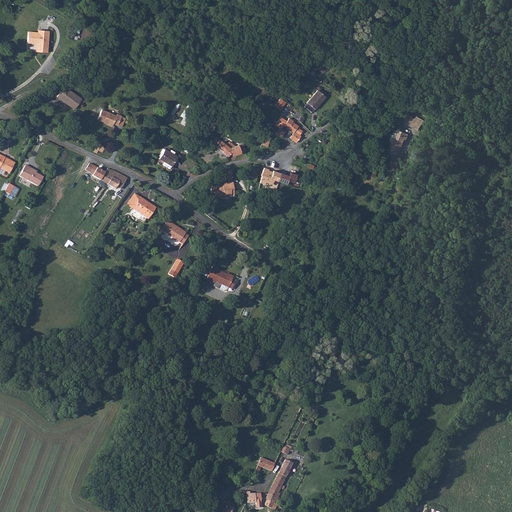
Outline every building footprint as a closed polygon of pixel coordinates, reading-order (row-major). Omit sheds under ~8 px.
[(44,52),(47,30),(37,29),(37,32),(27,31),(26,40),(36,42),(35,51),(44,52)] [(313,37),(310,43),(318,47),(321,41),(313,37)] [(53,95),(55,96),(62,87),(59,85),(53,95)] [(61,98),(67,90),(62,87),(55,96),(57,98),(58,96),(61,98)] [(325,94),(317,88),(316,88),(306,101),(307,101),(304,105),(311,111),(314,107),(315,107),(325,94)] [(70,107),(77,97),(67,90),(61,98),(67,103),(66,105),(70,107)] [(279,108),(285,100),(283,100),(279,97),(274,105),(279,108)] [(179,122),(181,116),(182,117),(185,108),(175,104),(170,120),(179,122)] [(116,125),(116,124),(120,126),(124,117),(113,113),(113,114),(98,108),(94,118),(102,121),(109,123),(109,122),(116,125)] [(301,115),(301,114),(297,110),(293,114),(297,119),(301,115)] [(418,126),(424,117),(416,113),(415,115),(407,111),(404,117),(418,126)] [(293,129),(295,127),(296,126),(296,125),(291,121),(292,120),(289,118),(288,119),(289,122),(287,124),(293,129)] [(295,141),(299,135),(298,133),(293,129),(287,124),(285,126),(287,128),(287,129),(291,132),(288,136),(295,141)] [(401,150),(405,142),(407,140),(409,134),(400,130),(394,147),(389,145),(387,151),(397,156),(400,150),(401,150)] [(269,137),(263,135),(261,145),(267,146),(269,137)] [(211,146),(213,148),(218,142),(213,138),(209,142),(212,145),(211,146)] [(90,150),(92,152),(94,147),(102,151),(104,146),(93,140),(90,145),(92,146),(90,150)] [(229,151),(220,144),(218,142),(213,148),(213,149),(223,158),(226,155),(229,151)] [(220,144),(229,151),(232,148),(229,148),(229,146),(225,143),(220,144)] [(237,155),(235,147),(232,148),(229,151),(226,155),(228,157),(232,156),(234,156),(237,155)] [(167,165),(174,156),(162,148),(156,157),(160,160),(167,165)] [(0,170),(4,172),(10,164),(1,159),(2,158),(0,156),(0,170)] [(89,161),(85,168),(92,173),(93,172),(97,166),(89,161)] [(34,174),(26,169),(27,168),(23,166),(17,177),(21,179),(21,178),(24,179),(24,181),(36,187),(41,178),(34,174)] [(92,173),(92,174),(99,178),(105,170),(97,166),(93,172),(92,173)] [(255,173),(256,168),(250,166),(247,176),(254,178),(255,173)] [(271,183),(273,178),(277,180),(280,171),(273,169),(272,170),(267,169),(264,167),(260,174),(261,174),(260,183),(265,184),(265,182),(271,183)] [(105,170),(99,178),(114,187),(120,179),(124,181),(126,177),(111,168),(108,172),(105,170)] [(277,180),(286,182),(289,175),(280,171),(277,180)] [(210,196),(222,196),(222,193),(225,193),(225,194),(229,194),(229,189),(232,189),(232,182),(223,182),(223,184),(210,185),(210,196)] [(10,187),(8,186),(5,184),(1,192),(6,195),(10,187)] [(125,203),(131,206),(139,195),(133,191),(125,203)] [(133,208),(140,196),(139,195),(131,206),(133,208)] [(140,196),(133,208),(146,217),(154,205),(147,200),(147,201),(142,198),(142,197),(140,196)] [(169,223),(164,231),(181,243),(187,235),(183,232),(184,231),(180,229),(179,230),(169,223)] [(175,265),(173,264),(170,269),(177,273),(182,264),(177,261),(175,265)] [(228,286),(229,286),(233,278),(232,277),(232,276),(227,274),(227,273),(220,270),(221,269),(214,265),(209,279),(216,282),(216,280),(221,283),(228,286)] [(280,450),(287,454),(290,448),(282,444),(279,450),(280,450)] [(260,466),(271,470),(274,462),(260,457),(258,460),(257,459),(256,460),(255,460),(255,461),(255,462),(255,463),(257,464),(255,468),(258,469),(260,466)] [(292,462),(285,458),(281,465),(268,493),(276,496),(278,497),(281,491),(279,490),(281,486),(282,487),(284,483),(282,482),(292,462)] [(259,507),(260,506),(259,501),(259,492),(248,493),(248,489),(245,489),(246,502),(254,501),(255,506),(256,507),(259,507)] [(268,505),(271,507),(274,501),(276,496),(268,493),(266,497),(271,500),(268,505)] [(236,504),(230,501),(227,499),(223,510),(226,511),(229,511),(230,510),(233,511),(236,504)]
